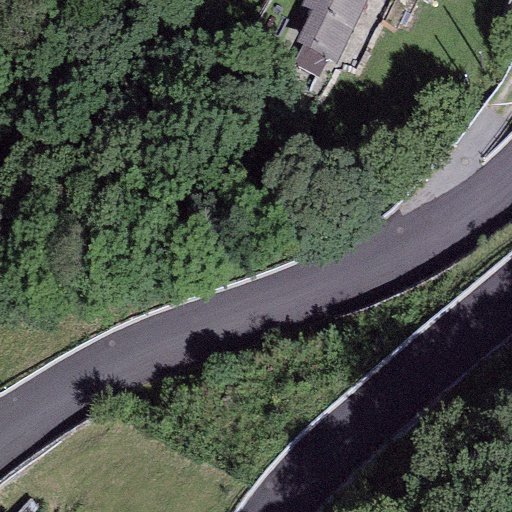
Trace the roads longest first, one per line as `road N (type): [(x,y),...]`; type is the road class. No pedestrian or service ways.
road 1 (unclassified): [(511,166),(407,237),(117,363),(0,440)]
road 2 (unclassified): [(273,511),(307,470),(511,291)]
road 3 (track): [(407,237),(511,82)]
